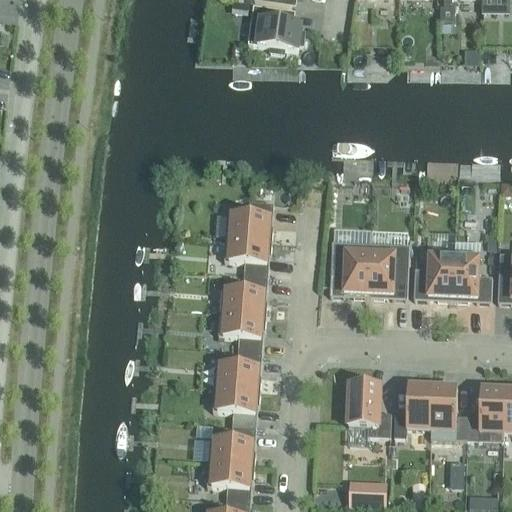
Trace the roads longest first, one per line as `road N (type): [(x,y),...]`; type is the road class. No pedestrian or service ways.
road 1 (tertiary): [(71,0),(21,484)]
road 2 (residential): [(37,0),(0,317)]
road 3 (residential): [(511,356),(303,347)]
road 4 (residential): [(303,347),(291,511)]
road 5 (residential): [(315,218),(303,347)]
